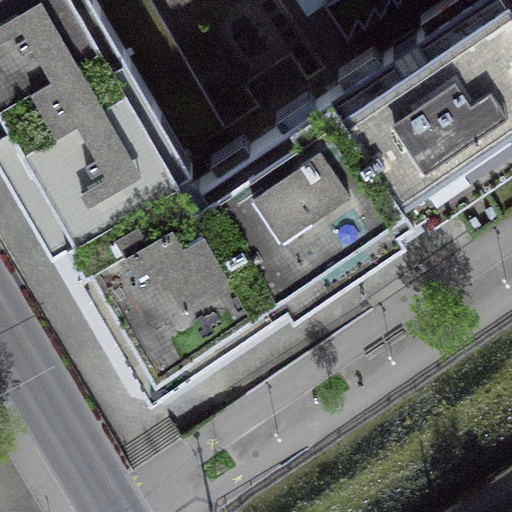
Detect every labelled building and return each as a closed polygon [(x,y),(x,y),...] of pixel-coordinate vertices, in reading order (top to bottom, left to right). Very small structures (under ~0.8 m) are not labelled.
[(183,146),(98,0),(0,0),(0,129),(62,235),(68,231),(191,159),(183,146)] [(98,0),(183,146),(223,123),(150,0),(98,0)] [(329,0),(324,4),(346,37),(402,0),(329,0)] [(332,84),(417,208),(427,202),(511,143),(511,0),(456,0),(342,77),(332,84)] [(199,173),(275,302),(347,255),(417,208),(332,84),(199,173)] [(199,173),(191,159),(68,231),(75,245),(83,258),(77,262),(137,364),(155,367),(174,370),(275,302),(199,173)]
